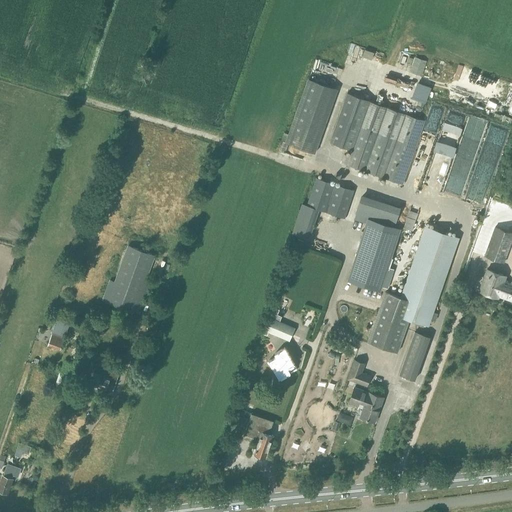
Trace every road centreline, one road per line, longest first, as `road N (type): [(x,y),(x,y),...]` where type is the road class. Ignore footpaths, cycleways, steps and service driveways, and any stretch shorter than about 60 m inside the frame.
road 1 (track): [(396,385),(326,315),(347,259),(359,183),(66,88)]
road 2 (primary): [(511,472),(180,511)]
road 3 (unclassified): [(511,495),(375,511)]
